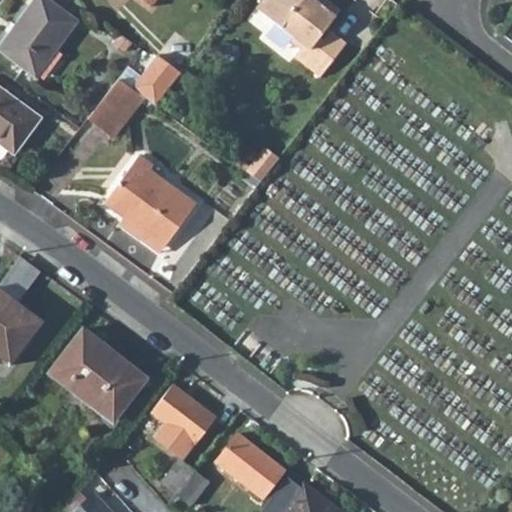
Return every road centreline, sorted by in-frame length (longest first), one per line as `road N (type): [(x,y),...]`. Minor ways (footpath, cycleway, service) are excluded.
road 1 (residential): [(0,209),(238,376),(405,511)]
road 2 (unknown): [(307,432),(511,178)]
